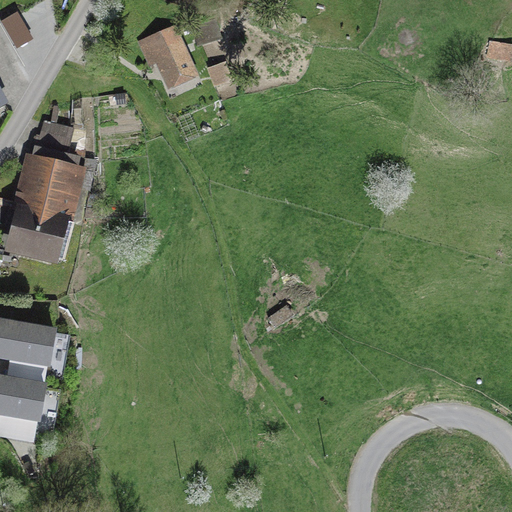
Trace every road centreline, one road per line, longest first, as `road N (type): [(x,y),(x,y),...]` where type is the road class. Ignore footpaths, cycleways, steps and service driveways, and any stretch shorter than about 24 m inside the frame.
road 1 (unclassified): [(361,511),(368,458),(413,421),(476,419),(511,446)]
road 2 (residential): [(0,150),(87,0)]
